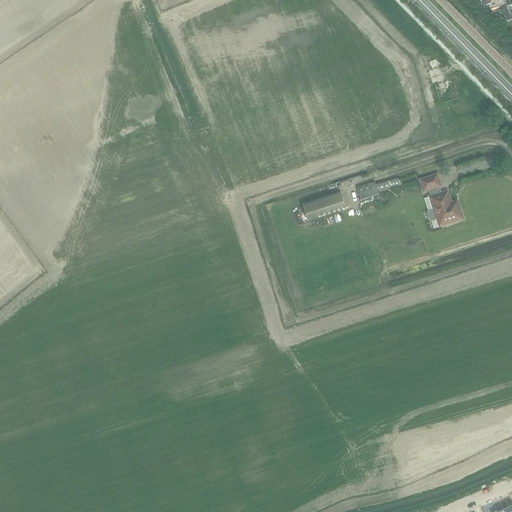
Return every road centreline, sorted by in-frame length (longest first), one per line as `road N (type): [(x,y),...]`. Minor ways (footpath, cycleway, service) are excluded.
road 1 (residential): [(361,0),(436,74),(438,86),(263,144)]
road 2 (residential): [(292,392),(342,361),(511,307)]
road 3 (residential): [(99,282),(292,392)]
road 4 (tertiary): [(99,282),(134,215),(155,133)]
road 5 (residential): [(0,167),(55,246),(99,282)]
road 6 (residential): [(0,86),(121,0)]
road 7 (residential): [(373,471),(436,446),(511,433)]
road 8 (tertiary): [(0,377),(61,328),(99,282)]
road 9 (residential): [(0,414),(97,511)]
road 10 (tertiary): [(155,133),(171,0)]
road 11 (tertiary): [(511,94),(419,0)]
